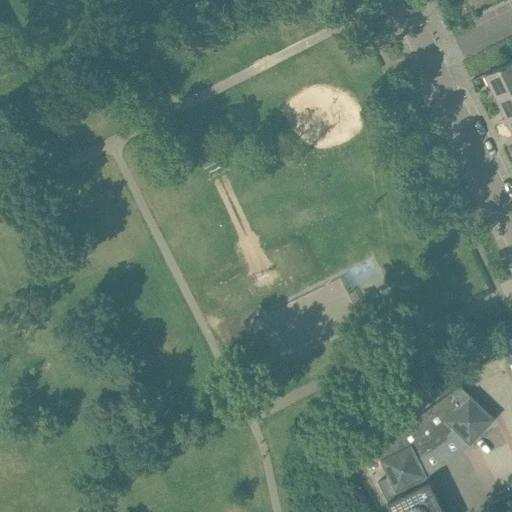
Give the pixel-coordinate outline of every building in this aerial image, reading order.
[(453,0),(461,15),(491,0),(453,0)] [(497,97),(511,90),(511,61),(486,74),(497,97)] [(511,90),(497,97),(508,120),(511,118),(511,90)] [(455,429),(470,444),(494,419),(469,395),(463,402),(452,392),(374,448),(396,491),(385,496),(392,511),(443,511),(426,476),(427,476),(417,457),(431,451),(445,440),(455,429)] [(505,511),(511,509),(511,493),(491,504),(495,511),(505,511)]
